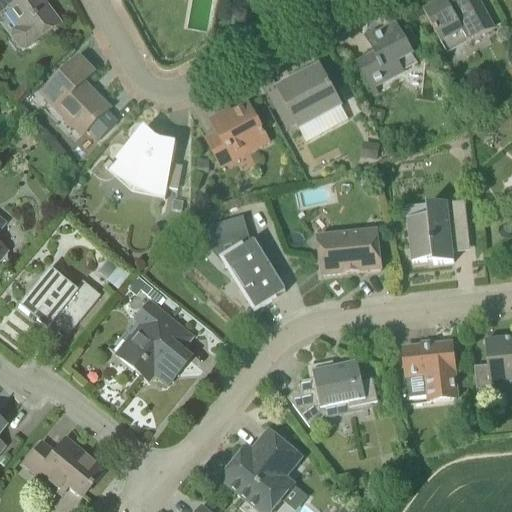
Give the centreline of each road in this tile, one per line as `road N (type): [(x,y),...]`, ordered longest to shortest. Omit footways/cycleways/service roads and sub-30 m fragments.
road 1 (residential): [(511,298),(294,328),(178,463),(148,464)]
road 2 (residential): [(169,104),(351,0)]
road 3 (residential): [(148,464),(58,392),(0,372)]
road 4 (residential): [(169,104),(141,93),(86,0)]
